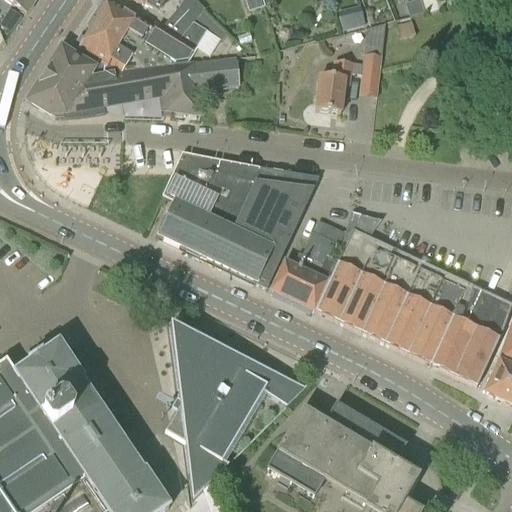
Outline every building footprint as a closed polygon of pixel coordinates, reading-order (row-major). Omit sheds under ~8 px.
[(0,0),(24,15),(33,0),(0,0)] [(166,0),(127,0),(143,10),(145,7),(156,14),(164,0),(166,0)] [(157,30),(178,44),(192,27),(203,12),(191,0),(187,0),(161,31),(158,29),(157,30)] [(263,10),(259,0),(243,0),(248,15),(263,10)] [(259,0),(263,10),(264,10),(263,8),(272,5),(270,0),(259,0)] [(431,0),(434,11),(439,9),(440,13),(458,9),(455,0),(431,0)] [(183,69),(189,58),(174,48),(154,35),(145,48),(139,44),(148,30),(134,21),(134,20),(107,3),(77,51),(117,77),(118,77),(183,69)] [(342,35),(364,30),(360,9),(337,14),(342,35)] [(399,44),(415,40),(410,24),(395,29),(399,44)] [(189,58),(194,52),(204,34),(192,27),(178,44),(174,48),(189,58)] [(378,81),(380,61),(383,29),(364,33),(361,69),(333,66),(332,81),(318,80),(315,115),(340,118),(343,88),(349,89),(350,78),(378,81)] [(509,62),(510,41),(494,41),(493,62),(509,62)] [(118,77),(117,77),(117,78),(96,80),(99,76),(59,53),(26,106),(55,123),(64,122),(102,119),(104,124),(106,123),(103,113),(164,101),(166,115),(201,119),(197,96),(192,68),(183,69),(118,77)] [(192,68),(197,96),(237,90),(234,62),(192,68)] [(160,203),(144,236),(156,241),(265,293),(310,199),(312,193),(255,186),(259,172),(219,165),(181,157),(160,203)] [(339,250),(345,237),(317,224),(301,259),(297,257),(292,269),(283,265),(269,296),(313,315),(335,266),(326,261),(329,253),(322,250),(325,244),(339,250)] [(478,392),(511,313),(511,309),(351,235),(314,317),(478,392)] [(511,407),(511,324),(498,361),(501,362),(487,397),(511,407)] [(177,412),(164,434),(185,446),(189,496),(190,504),(226,469),(227,468),(225,467),(265,399),(285,411),(305,391),(304,390),(303,391),(168,329),(178,402),(176,401),(171,409),(177,412)] [(0,369),(0,511),(166,511),(167,511),(143,476),(141,477),(79,386),(81,384),(57,349),(14,379),(5,366),(0,369)] [(405,451),(337,410),(327,425),(305,412),(269,471),(316,499),(321,491),(356,511),(411,511),(406,508),(420,484),(395,469),(405,451)]
